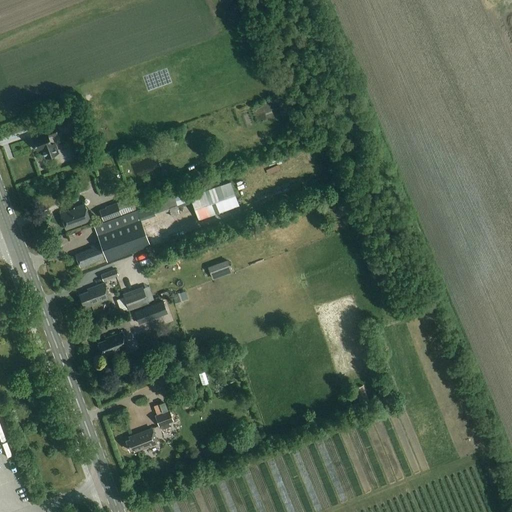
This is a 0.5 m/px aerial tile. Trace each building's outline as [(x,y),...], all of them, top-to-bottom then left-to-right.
[(72,103),(57,108),(65,131),(79,125),(72,103)] [(242,124),(248,122),(246,115),(240,117),(242,124)] [(37,150),(41,148),(45,158),(59,153),(55,142),(54,142),(51,136),(57,133),(55,127),(45,130),(46,132),(32,137),(37,150)] [(309,164),(320,161),(317,150),(305,154),(309,164)] [(230,182),(190,196),(198,220),(239,206),(230,182)] [(133,196),(129,198),(133,210),(138,209),(133,196)] [(175,198),(151,206),(155,215),(169,210),(178,207),(175,198)] [(99,210),(103,221),(121,215),(117,202),(105,206),(106,207),(99,210)] [(90,220),(85,204),(75,208),(75,209),(69,211),(68,210),(60,213),(66,229),(90,220)] [(150,245),(138,211),(125,216),(125,217),(85,231),(87,238),(97,235),(100,243),(91,246),(92,249),(76,255),(81,267),(106,258),(107,261),(150,245)] [(177,211),(144,223),(146,230),(179,218),(177,211)] [(116,269),(101,275),(103,281),(118,276),(116,269)] [(110,298),(104,283),(94,287),(94,289),(80,294),(85,308),(110,298)] [(142,286),(123,293),(128,310),(148,302),(142,286)] [(174,296),(177,302),(182,300),(179,293),(174,296)] [(149,307),(135,312),(139,325),(154,320),(149,307)] [(128,346),(123,333),(112,337),(112,338),(98,343),(103,356),(128,346)] [(417,372),(421,384),(426,383),(422,370),(417,372)] [(205,376),(199,378),(202,390),(208,389),(205,376)] [(355,388),(360,403),(368,400),(363,386),(355,388)] [(165,401),(153,405),(156,414),(154,415),(158,426),(173,420),(169,409),(168,410),(165,401)] [(157,428),(160,436),(166,434),(163,426),(157,428)] [(157,442),(152,428),(129,437),(130,439),(126,441),(129,450),(133,449),(134,451),(157,442)] [(212,450),(213,452),(205,455),(207,463),(222,457),(219,448),(212,450)]
